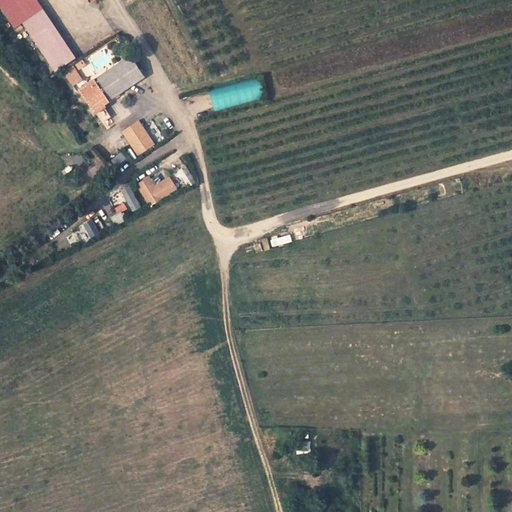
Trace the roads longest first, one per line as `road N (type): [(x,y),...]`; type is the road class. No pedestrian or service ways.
road 1 (track): [(115,0),(201,156),(221,241),(232,363),(281,511)]
road 2 (track): [(511,149),(221,241)]
